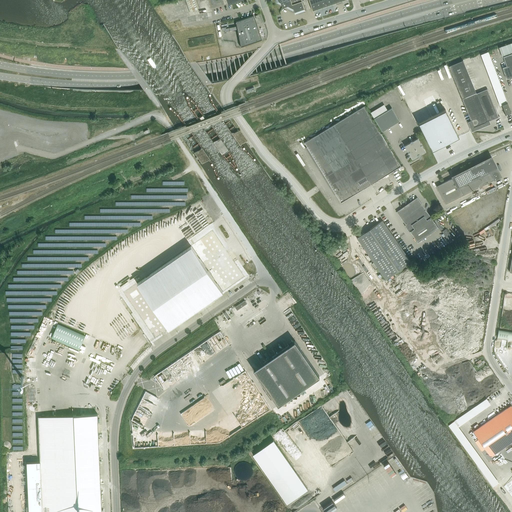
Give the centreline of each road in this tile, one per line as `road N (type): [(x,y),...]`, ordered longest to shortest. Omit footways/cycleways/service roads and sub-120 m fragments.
road 1 (primary): [(0,76),(100,85),(208,78),(500,0)]
road 2 (primary): [(449,0),(203,69),(98,76),(0,65)]
road 3 (unclassified): [(116,511),(113,438),(132,378),(156,352),(266,276)]
road 4 (unclassified): [(375,206),(343,226),(320,219),(228,105),(229,85),(275,38)]
road 5 (unknown): [(343,226),(392,323),(426,366),(444,374),(487,351)]
road 6 (unclassified): [(511,389),(487,351),(511,197)]
road 7 (unknown): [(298,147),(336,206),(376,188),(413,246)]
road 8 (unclassified): [(375,206),(511,133)]
road 9 (unclassified): [(275,38),(399,0)]
